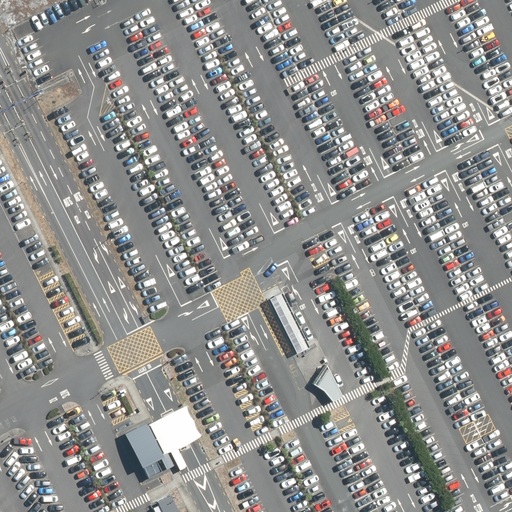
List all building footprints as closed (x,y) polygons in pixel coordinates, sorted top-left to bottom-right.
[(281,289),(269,296),(296,350),(308,344),(281,289)] [(326,362),(314,382),(324,389),(332,398),(342,393),(326,362)] [(185,402),(148,421),(163,451),(167,450),(200,433),(185,402)] [(163,451),(148,421),(146,422),(145,420),(124,431),(140,464),(142,463),(148,475),(174,463),(167,450),(163,451)] [(179,511),(172,496),(159,502),(163,511),(179,511)]
